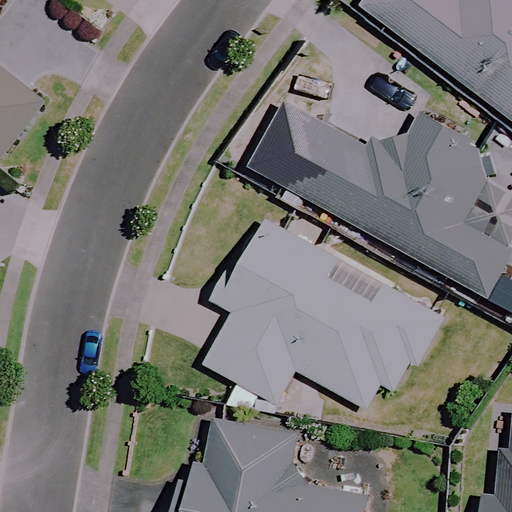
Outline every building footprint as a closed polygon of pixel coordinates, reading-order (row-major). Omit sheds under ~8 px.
[(0,0),(0,160),(44,104),(0,70),(0,0)] [(511,0),(368,0),(361,9),(511,123),(511,0)] [(454,133),(418,113),(390,162),(308,117),(272,182),(485,301),(511,252),(461,224),(490,172),(446,147),(454,133)] [(405,363),(416,369),(442,319),(264,224),(219,308),(231,314),(204,366),(277,405),(294,372),(366,410),(379,384),(391,391),(405,363)] [(511,511),(511,417),(508,454),(492,452),(485,511),(511,511)] [(216,422),(208,466),(181,460),(171,511),(361,511),(364,499),(290,485),(299,438),(216,422)]
